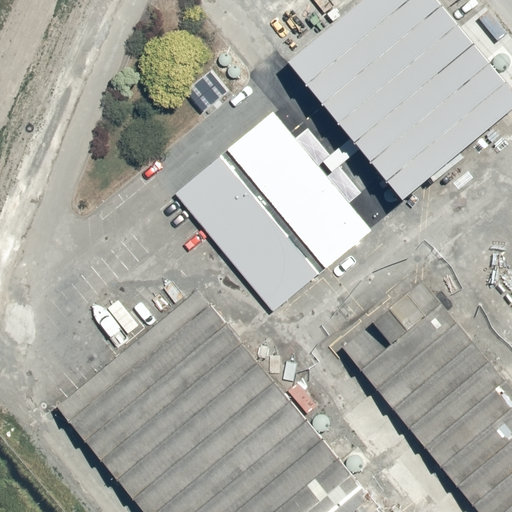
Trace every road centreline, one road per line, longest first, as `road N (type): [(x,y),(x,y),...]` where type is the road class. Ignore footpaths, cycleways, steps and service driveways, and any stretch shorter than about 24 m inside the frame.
road 1 (unknown): [(36,315),(78,330),(170,250),(174,230),(148,202),(149,179),(268,89),(276,72),(270,51),(226,0)]
road 2 (unknown): [(141,0),(111,51),(63,172),(33,301)]
road 3 (unknown): [(511,153),(307,325)]
road 4 (unknown): [(36,315),(20,365),(28,390),(116,511)]
